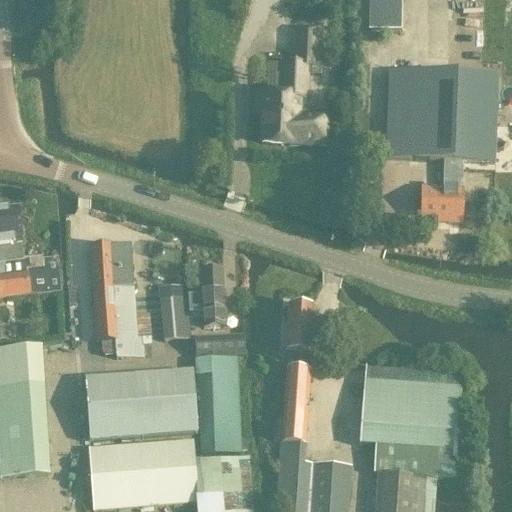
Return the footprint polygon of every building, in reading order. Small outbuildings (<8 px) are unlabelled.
[(371,0),(370,34),(402,35),(402,0),(371,0)] [(17,9),(19,33),(33,32),(31,8),(17,9)] [(256,97),(255,116),(262,117),(261,146),(326,148),(327,119),(298,118),(299,101),(305,101),(305,77),(319,77),(321,32),(298,31),(295,75),(284,75),(282,98),(256,97)] [(494,165),(497,78),(417,76),(418,68),(391,67),(391,75),(389,75),(386,163),(444,164),(443,193),(422,193),(421,220),(448,220),(448,226),(462,226),(463,193),(461,193),(462,165),(494,165)] [(0,303),(31,300),(61,296),(59,271),(58,260),(42,262),(43,272),(29,273),(28,262),(22,263),(17,213),(0,214),(0,303)] [(130,250),(91,252),(97,349),(101,348),(101,358),(105,361),(114,361),(114,364),(142,363),(140,343),(135,343),(130,250)] [(200,274),(201,303),(202,319),(202,331),(223,330),(223,315),(221,273),(200,274)] [(161,305),(164,335),(164,344),(190,343),(189,319),(182,319),(181,303),(161,305)] [(289,310),(285,356),(287,356),(305,358),(311,358),(315,312),(289,310)] [(240,338),(194,340),(195,361),(237,360),(242,360),(245,360),(245,353),(245,338),(244,338),(243,338),(240,338)] [(0,472),(1,483),(49,480),(40,354),(0,357),(0,472)] [(196,363),(194,363),(199,433),(200,457),(243,455),(238,379),(237,361),(196,363)] [(287,372),(281,446),(306,448),(311,374),(287,372)] [(365,373),(359,450),(374,451),(372,479),(376,479),(373,511),(423,511),(426,483),(435,484),(453,485),(454,471),(456,471),(462,391),(458,391),(459,381),(365,373)] [(84,384),(89,447),(197,439),(193,377),(84,384)] [(190,449),(89,456),(92,511),(113,511),(194,507),(193,500),(195,500),(196,511),(252,511),(249,461),(243,461),(191,465),(190,449)] [(280,464),(277,505),(282,506),(281,511),(347,511),(351,469),(304,466),(280,464)]
